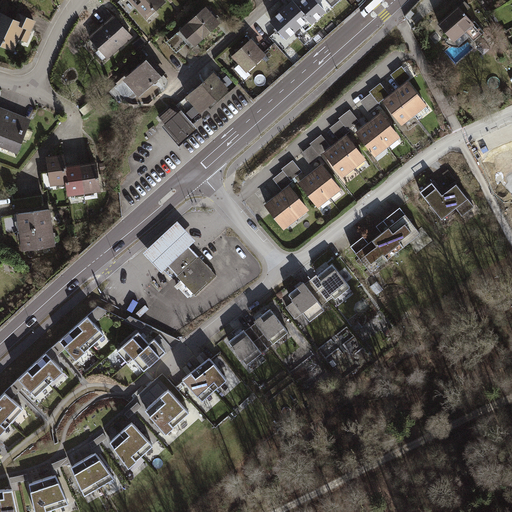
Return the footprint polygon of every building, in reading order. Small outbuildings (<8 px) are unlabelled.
[(132,0),(147,18),(167,2),(165,0),(132,0)] [(303,27),(307,31),(328,12),(317,0),(302,0),(297,4),(294,0),(270,21),(287,41),(303,27)] [(480,34),(456,7),(433,26),(450,45),(464,33),(472,42),(480,34)] [(206,8),(180,31),(190,41),(196,47),(222,24),(213,14),(206,8)] [(17,17),(3,10),(0,16),(0,43),(15,51),(20,39),(28,42),(38,20),(19,11),(17,17)] [(108,60),(133,38),(113,15),(88,37),(108,60)] [(190,41),(180,31),(168,43),(177,53),(190,41)] [(253,39),(233,57),(247,73),(267,55),(257,44),(253,39)] [(163,78),(146,60),(124,80),(140,97),(158,82),(163,78)] [(400,86),(411,77),(403,66),(391,75),(400,86)] [(215,73),(187,98),(200,112),(201,114),(229,89),(217,75),(215,73)] [(403,125),(427,106),(407,81),(400,86),(391,93),(390,94),(383,100),(403,125)] [(371,91),(372,93),(379,103),(383,100),(390,94),(381,83),(371,91)] [(371,112),(381,105),(379,103),(372,93),(362,101),(371,112)] [(178,105),(182,110),(191,121),(200,112),(187,98),(178,105)] [(0,144),(19,152),(33,118),(0,105),(0,144)] [(166,124),(163,127),(180,147),(199,130),(191,121),(182,110),(178,114),(170,109),(160,118),(166,124)] [(340,118),(341,120),(349,130),(359,122),(350,110),(340,118)] [(364,127),(357,133),(375,156),(400,137),(381,114),(374,119),(364,127)] [(351,132),(349,130),(341,120),(331,128),(340,140),(351,132)] [(313,146),(320,155),(331,147),(322,135),(311,144),(313,146)] [(333,148),(325,154),(343,177),(365,160),(347,137),(341,142),(333,148)] [(320,155),(313,146),(302,154),(311,165),(321,157),(320,155)] [(68,198),(101,193),(96,163),(66,167),(64,155),(46,158),(48,168),(48,171),(41,172),(44,192),(66,189),(68,198)] [(284,171),(292,181),(303,172),(294,161),(283,169),(284,171)] [(307,177),(299,183),(317,206),(340,189),(322,166),(315,171),(307,177)] [(292,181),(284,171),(274,179),(282,191),(293,183),(292,181)] [(434,180),(423,189),(444,217),(456,208),(462,215),(474,205),(455,181),(442,190),(434,180)] [(273,200),(266,206),(284,229),(309,209),(290,186),(283,192),(273,200)] [(402,206),(378,225),(383,232),(369,242),(364,235),(351,245),(370,270),(421,231),(402,206)] [(58,244),(52,208),(18,213),(24,249),(58,244)] [(168,266),(189,246),(196,240),(178,220),(143,252),(161,272),(168,266)] [(189,246),(168,266),(194,295),(216,276),(189,246)] [(333,264),(317,275),(335,299),(350,287),(333,264)] [(317,275),(306,284),(324,307),(335,299),(317,275)] [(305,282),(289,294),(309,321),(325,309),(324,307),(306,284),(305,282)] [(269,307),(254,319),(256,321),(274,344),(288,332),(269,307)] [(92,321),(89,317),(61,342),(64,346),(78,361),(106,337),(92,321)] [(256,321),(244,330),(262,353),(274,344),(256,321)] [(244,330),(229,342),(247,365),(262,353),(244,330)] [(140,336),(138,334),(117,353),(128,364),(133,360),(149,346),(140,336)] [(154,341),(149,346),(133,360),(144,371),(165,353),(162,350),(154,341)] [(51,358),(47,354),(19,379),(24,384),(37,398),(65,373),(51,358)] [(226,381),(209,359),(205,362),(190,375),(183,381),(202,402),(226,381)] [(146,409),(144,411),(166,435),(188,414),(168,393),(166,390),(146,409)] [(10,397),(6,393),(0,399),(0,438),(25,411),(10,397)] [(129,422),(109,439),(112,442),(130,463),(153,444),(132,419),(129,422)] [(92,451),(73,463),(75,466),(86,492),(116,474),(96,449),(92,451)] [(56,471),(30,480),(32,484),(36,511),(69,500),(58,476),(56,471)] [(0,486),(0,511),(19,511),(14,488),(13,485),(0,486)]
